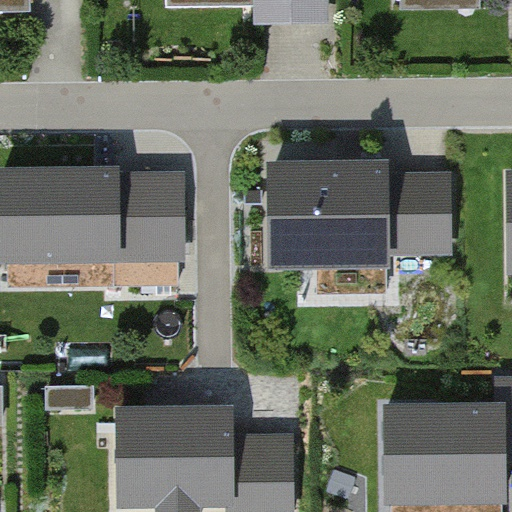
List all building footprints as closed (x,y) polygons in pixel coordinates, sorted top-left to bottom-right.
[(171,0),(172,5),(262,4),(263,22),(325,21),(324,0),(171,0)] [(387,170),(277,171),(277,261),(386,260),(386,246),(451,245),(450,184),(387,184),(387,170)] [(117,174),(4,175),(6,259),(118,258),(117,196),(117,174)] [(183,195),(117,196),(118,258),(118,288),(179,287),(179,257),(184,257),(183,195)] [(501,408),(390,409),(390,500),(477,499),(477,511),(505,511),(505,445),(511,444),(511,383),(500,384),(501,408)] [(95,389),(49,390),(49,409),(95,409),(95,389)] [(230,511),(295,511),(295,451),(231,452),(231,411),(121,413),(123,503),(230,502),(230,511)]
